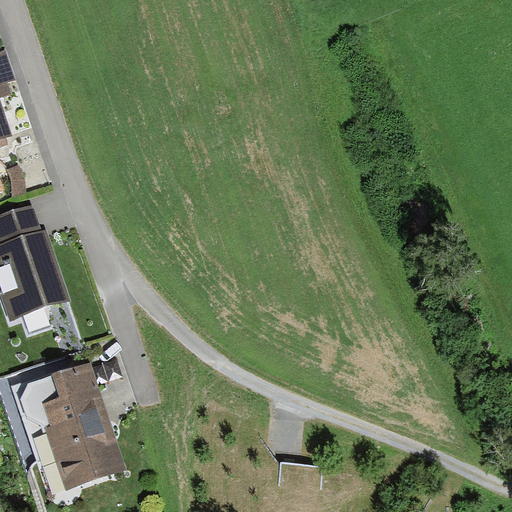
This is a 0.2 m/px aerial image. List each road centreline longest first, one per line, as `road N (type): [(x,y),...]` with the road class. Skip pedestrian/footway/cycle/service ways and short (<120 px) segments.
road 1 (track): [(101,257),(255,383),(511,489)]
road 2 (residential): [(12,0),(145,389)]
